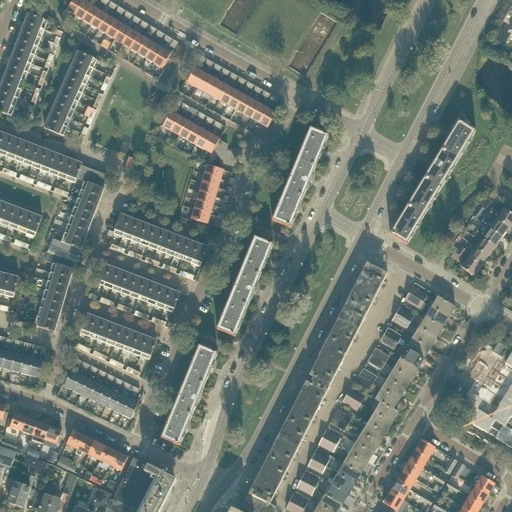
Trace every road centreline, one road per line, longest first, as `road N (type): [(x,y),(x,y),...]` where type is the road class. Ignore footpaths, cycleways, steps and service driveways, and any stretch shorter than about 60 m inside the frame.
road 1 (residential): [(136,444),(222,245),(253,149),(278,134),(299,97)]
road 2 (residential): [(0,329),(62,346),(117,178),(114,168),(0,121)]
road 3 (secondary): [(318,215),(204,476)]
road 4 (secondary): [(222,484),(244,462),(364,240)]
road 5 (residential): [(299,97),(131,0)]
road 6 (secondary): [(401,156),(483,0)]
road 7 (secondary): [(429,0),(363,132)]
road 8 (residential): [(136,444),(0,391)]
road 9 (residential): [(480,307),(364,240)]
road 10 (residential): [(413,421),(480,307)]
